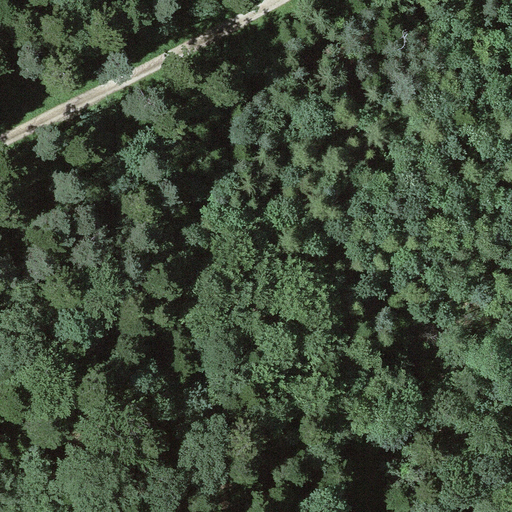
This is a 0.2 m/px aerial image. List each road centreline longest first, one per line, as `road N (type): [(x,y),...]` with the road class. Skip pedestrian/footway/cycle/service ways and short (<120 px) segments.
road 1 (track): [(275,0),(0,145)]
road 2 (track): [(333,511),(388,432),(511,299)]
